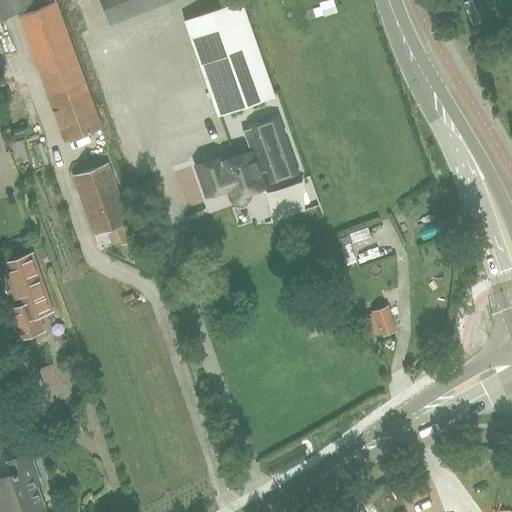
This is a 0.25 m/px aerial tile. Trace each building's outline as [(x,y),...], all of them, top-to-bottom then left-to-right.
[(0,0),(0,19),(0,20),(14,14),(8,0),(0,0)] [(53,0),(48,0),(17,13),(30,45),(49,97),(65,139),(84,132),(101,126),(94,108),(95,107),(85,82),(67,32),(66,32),(53,0)] [(125,0),(111,5),(117,24),(188,0),(125,0)] [(241,1),(185,20),(209,90),(213,101),(218,115),(274,95),(241,1)] [(223,161),(199,170),(208,195),(229,188),(232,198),(236,202),(241,203),(246,201),(249,197),(249,192),(264,186),(261,177),(268,174),(272,184),(298,175),(279,122),(244,134),(252,155),(224,165),(223,161)] [(107,165),(73,176),(93,234),(116,226),(122,243),(133,239),(107,165)] [(139,208),(158,202),(151,178),(132,185),(139,208)] [(42,331),(37,315),(50,311),(31,254),(4,263),(14,292),(18,306),(9,309),(19,338),(42,331)] [(330,330),(321,305),(298,314),(307,339),(330,330)] [(387,308),(373,312),(381,334),(394,329),(387,308)] [(44,396),(39,384),(27,350),(8,357),(20,391),(25,403),(44,396)] [(10,511),(23,511),(43,505),(35,482),(33,483),(31,477),(37,475),(28,453),(8,460),(13,472),(0,476),(0,511),(3,511),(10,510),(10,511)]
